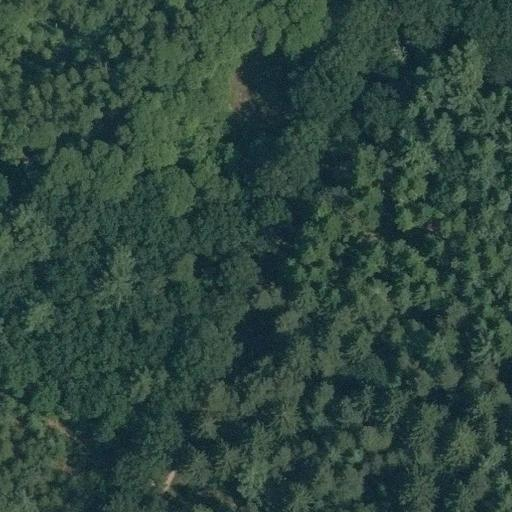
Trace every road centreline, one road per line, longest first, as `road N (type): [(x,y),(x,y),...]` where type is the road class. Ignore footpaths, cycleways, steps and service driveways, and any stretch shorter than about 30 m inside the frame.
road 1 (track): [(163,500),(410,0)]
road 2 (track): [(163,500),(0,384)]
